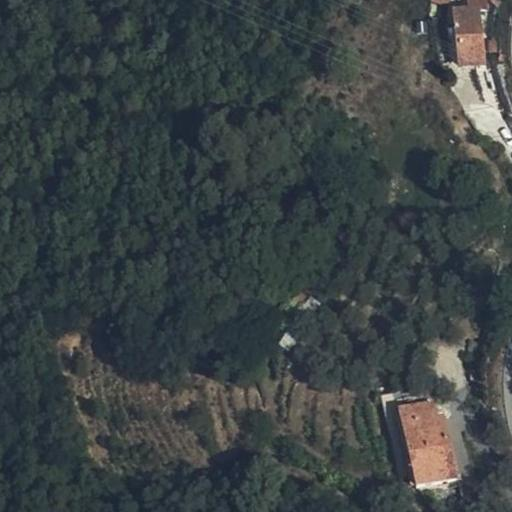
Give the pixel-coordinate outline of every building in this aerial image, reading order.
[(487,88),(469,42),(451,49),(468,96),(487,88)] [(256,302),(243,294),(232,307),(245,317),(256,302)] [(312,314),(304,309),(273,354),(281,359),(312,314)] [(398,496),(414,493),(400,427),(395,411),(381,414),(398,496)] [(400,427),(414,493),(414,506),(453,498),(449,469),(439,471),(437,454),(431,420),(400,427)] [(439,471),(449,469),(446,452),(437,454),(439,471)]
